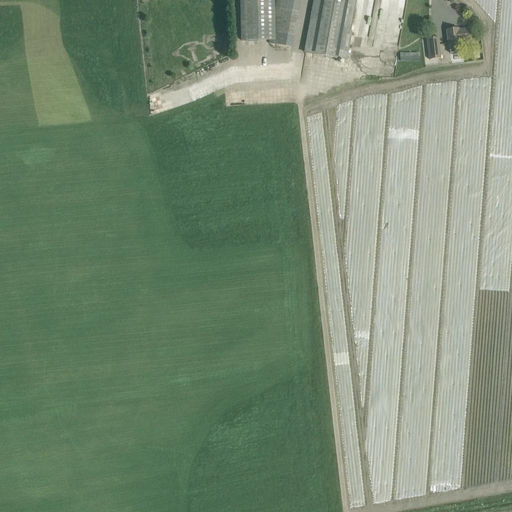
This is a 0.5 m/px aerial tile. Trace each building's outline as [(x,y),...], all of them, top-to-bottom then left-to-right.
[(274,14),(273,0),(241,0),(242,41),(269,41),(274,14)] [(269,44),(291,48),(299,0),(276,0),(274,14),(269,41),(269,44)] [(353,0),(315,0),(306,54),(346,61),(352,31),(348,31),(353,0)] [(459,30),(458,28),(446,30),(448,45),(460,44),(460,42),(472,41),(472,38),(470,28),(459,30)] [(427,39),(430,60),(441,58),(438,37),(427,39)] [(400,53),(400,62),(419,62),(419,53),(400,53)]
